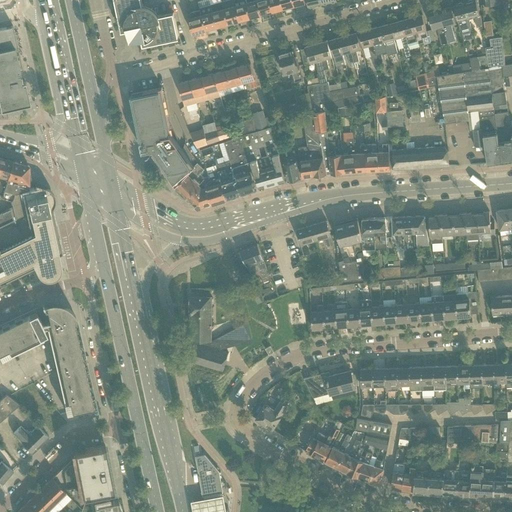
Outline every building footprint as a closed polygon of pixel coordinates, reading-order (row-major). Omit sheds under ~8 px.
[(114,0),(120,24),(121,31),(127,30),(128,36),(130,36),(131,36),(131,37),(131,38),(131,39),(132,39),(132,40),(133,40),(134,40),(134,39),(135,39),(136,40),(136,41),(142,40),(143,45),(150,44),(179,38),(177,28),(174,12),(159,15),(158,14),(157,13),(156,12),(155,10),(154,9),(153,8),(151,8),(150,7),(149,6),(147,6),(146,5),(144,5),(143,5),(141,0),(114,0)] [(233,0),(227,0),(222,1),(229,24),(240,21),(235,5),(233,0)] [(233,0),(235,5),(240,21),(251,18),(246,2),(245,0),(233,0)] [(245,0),(246,2),(251,18),(261,15),(257,0),(245,0)] [(257,0),(261,15),(272,12),(269,0),(257,0)] [(280,0),(269,0),(272,12),(283,9),(280,0)] [(292,0),(280,0),(283,9),(294,6),(292,0)] [(467,2),(465,3),(469,18),(474,17),(476,27),(482,26),(480,19),(478,10),(476,0),(473,1),(471,0),(468,1),(467,2)] [(497,0),(498,2),(498,4),(499,10),(505,8),(504,4),(503,3),(503,2),(511,0),(497,0)] [(222,1),(211,4),(218,27),(229,24),(222,1)] [(457,5),(454,6),(456,16),(457,21),(461,32),(470,30),(467,19),(469,18),(465,3),(463,4),(462,3),(458,4),(457,5)] [(200,7),(201,10),(207,30),(218,27),(211,4),(200,7)] [(452,7),(440,10),(449,42),(456,40),(452,25),(456,23),(452,7)] [(207,30),(201,10),(189,13),(191,18),(188,18),(192,34),(207,30)] [(449,42),(440,10),(428,13),(433,30),(437,29),(441,44),(449,42)] [(422,15),(412,17),(419,43),(421,52),(424,51),(423,45),(424,45),(425,45),(424,42),(423,37),(428,36),(427,30),(425,24),(422,15)] [(412,17),(402,20),(409,46),(419,43),(412,17)] [(402,20),(391,23),(396,38),(401,37),(404,47),(406,56),(411,55),(409,46),(402,20)] [(391,23),(379,26),(385,47),(387,56),(397,53),(394,39),(396,38),(391,23)] [(0,110),(9,109),(30,104),(22,69),(13,26),(0,28),(0,110)] [(379,26),(369,29),(378,63),(383,61),(381,53),(386,52),(385,47),(379,26)] [(378,63),(369,29),(359,32),(366,58),(371,56),(373,64),(378,63)] [(357,32),(347,35),(355,62),(356,68),(358,68),(357,62),(359,61),(356,50),(361,49),(360,42),(357,32)] [(347,35),(338,38),(346,65),(350,63),(355,62),(347,35)] [(490,47),(485,47),(486,55),(488,68),(502,66),(504,65),(501,37),(489,38),(490,47)] [(336,67),(345,64),(338,38),(329,40),(336,67)] [(327,41),(316,44),(324,70),(329,68),(326,59),(332,57),(327,41)] [(306,48),(300,49),(302,58),(304,64),(316,61),(318,71),(319,74),(318,74),(319,83),(327,82),(324,70),(316,44),(305,47),(306,48)] [(279,58),(278,58),(280,68),(282,75),(291,72),(294,83),(295,82),(303,80),(304,80),(301,69),(299,63),(296,53),(295,53),(294,50),(287,51),(286,51),(282,52),(282,53),(278,54),(279,58)] [(486,55),(477,56),(480,69),(488,68),(486,55)] [(477,56),(470,57),(472,70),(480,69),(477,56)] [(251,63),(238,67),(243,83),(250,81),(252,88),(257,86),(255,80),(253,73),(251,63)] [(437,76),(443,112),(468,110),(470,130),(473,129),(475,147),(485,145),(483,135),(482,128),(480,117),(495,115),(495,114),(494,110),(494,105),(492,93),(505,91),(503,77),(502,66),(488,68),(480,69),(472,70),(437,76)] [(238,67),(226,70),(231,86),(243,83),(238,67)] [(226,70),(214,73),(219,90),(231,86),(226,70)] [(435,72),(426,74),(428,87),(438,85),(435,72)] [(214,73),(202,77),(209,99),(221,96),(219,90),(214,73)] [(428,87),(426,74),(416,76),(416,80),(418,86),(419,89),(428,87)] [(202,77),(190,80),(197,102),(209,99),(202,77)] [(197,102),(190,80),(178,83),(184,106),(197,102)] [(305,114),(303,115),(308,146),(308,148),(310,148),(314,176),(327,174),(331,173),(329,155),(328,139),(326,111),(326,110),(364,101),(362,94),(360,94),(358,86),(348,88),(341,89),(329,91),(329,86),(328,82),(327,82),(319,83),(307,85),(308,93),(312,113),(305,114)] [(394,83),(387,85),(389,95),(396,94),(394,83)] [(150,150),(176,186),(198,163),(185,144),(184,145),(184,146),(184,147),(183,148),(182,150),(177,142),(177,141),(178,139),(177,138),(177,137),(168,116),(162,88),(131,94),(142,152),(144,151),(144,152),(145,152),(145,153),(146,153),(147,153),(148,153),(149,152),(149,151),(149,150),(150,150)] [(505,91),(492,93),(494,105),(507,104),(505,91)] [(299,95),(298,95),(302,115),(303,115),(305,114),(312,113),(308,93),(299,95)] [(376,113),(386,112),(385,97),(375,99),(376,113)] [(350,107),(340,108),(340,117),(351,116),(350,107)] [(263,111),(251,114),(252,118),(256,131),(273,126),(274,126),(271,116),(265,118),(263,111)] [(501,113),(495,114),(495,115),(498,132),(497,132),(499,143),(499,145),(501,161),(511,159),(511,122),(511,121),(509,122),(508,112),(501,113)] [(483,135),(485,145),(488,163),(501,161),(499,143),(497,132),(498,132),(495,115),(480,117),(482,128),(483,135)] [(252,118),(240,122),(241,125),(243,132),(244,135),(256,131),(252,118)] [(229,129),(232,136),(243,132),(241,125),(229,129)] [(259,130),(256,131),(261,147),(264,146),(264,145),(277,141),(274,126),(273,126),(259,130)] [(232,136),(229,129),(229,128),(218,132),(220,140),(232,136)] [(208,144),(204,129),(191,133),(197,147),(208,144)] [(217,131),(205,134),(208,144),(220,140),(218,132),(217,131)] [(244,135),(243,135),(248,151),(258,147),(258,148),(261,147),(256,131),(244,135)] [(243,135),(224,142),(230,160),(232,165),(232,166),(241,194),(257,189),(260,188),(251,161),(243,135)] [(348,153),(342,154),(343,172),(357,171),(355,153),(353,138),(346,138),(347,142),(346,143),(346,146),(347,147),(347,149),(348,149),(348,153)] [(333,139),(328,139),(329,155),(331,173),(343,172),(342,154),(341,154),(336,155),(335,143),(333,144),(333,139)] [(277,141),(264,145),(264,146),(267,156),(279,153),(277,141)] [(377,170),(379,170),(391,169),(389,143),(383,144),(383,151),(378,151),(379,161),(378,161),(378,162),(376,163),(377,170)] [(361,152),(355,153),(357,171),(366,170),(365,144),(360,145),(361,152)] [(366,170),(377,170),(376,163),(378,162),(378,161),(379,161),(378,151),(377,151),(377,144),(365,144),(366,170)] [(308,148),(308,146),(298,147),(302,177),(314,176),(310,148),(308,148)] [(406,148),(392,149),(392,151),(393,159),(393,169),(449,165),(448,155),(448,149),(447,149),(445,146),(417,148),(414,148),(406,148)] [(258,147),(248,151),(251,161),(262,158),(258,148),(258,147)] [(290,157),(284,159),(284,162),(286,170),(288,180),(300,177),(298,168),(297,159),(295,150),(288,152),(290,157)] [(262,158),(251,161),(260,188),(274,184),(285,181),(279,153),(267,156),(262,158)] [(13,161),(1,158),(0,162),(0,194),(3,195),(13,161)] [(198,184),(187,197),(198,207),(241,194),(232,166),(232,165),(230,160),(228,161),(216,165),(218,171),(220,178),(208,181),(206,183),(205,184),(206,187),(202,188),(198,184)] [(2,198),(11,201),(16,192),(29,189),(29,167),(27,165),(13,161),(3,195),(2,198)] [(176,186),(187,197),(205,177),(200,172),(203,169),(197,163),(198,163),(176,186)] [(0,283),(5,281),(32,268),(34,266),(36,269),(37,272),(39,274),(40,276),(42,278),(44,279),(47,279),(49,279),(52,279),(54,278),(57,276),(58,275),(59,274),(59,273),(60,272),(60,271),(61,268),(61,266),(60,258),(59,254),(61,253),(62,253),(62,252),(61,246),(60,245),(58,232),(57,231),(56,225),(56,224),(55,218),(54,216),(53,211),(53,209),(53,208),(53,206),(54,205),(55,200),(54,196),(52,192),(49,189),(45,187),(35,184),(34,188),(29,189),(16,192),(11,201),(13,209),(14,212),(14,213),(15,218),(7,222),(4,217),(2,213),(0,213),(0,283)] [(508,209),(508,210),(504,210),(504,209),(497,211),(500,229),(511,228),(508,209)] [(483,214),(477,214),(479,232),(491,231),(491,235),(495,235),(495,222),(490,222),(490,211),(483,212),(483,214)] [(454,233),(467,233),(465,213),(459,213),(459,215),(453,216),(454,233)] [(471,213),(465,213),(467,233),(467,240),(479,239),(479,232),(477,214),(472,214),(471,213)] [(442,234),(454,233),(453,216),(447,216),(447,214),(441,215),(442,234)] [(443,242),(442,234),(441,215),(435,215),(435,217),(429,217),(430,235),(432,243),(443,242)] [(414,216),(403,217),(404,244),(406,243),(409,243),(408,233),(409,233),(415,233),(414,216)] [(425,216),(414,216),(415,233),(416,233),(416,245),(429,244),(427,237),(426,229),(425,229),(425,226),(425,216)] [(385,217),(374,218),(375,248),(375,249),(387,248),(385,217)] [(398,244),(404,244),(403,217),(393,217),(394,234),(398,234),(398,244)] [(363,234),(361,235),(363,249),(364,255),(361,256),(362,262),(366,262),(366,257),(375,256),(375,248),(375,247),(374,218),(362,219),(363,229),(363,234)] [(358,220),(334,226),(337,234),(337,236),(339,241),(344,261),(338,262),(341,282),(364,280),(362,262),(361,256),(364,255),(363,249),(361,235),(361,232),(358,222),(358,220)] [(326,221),(312,225),(316,241),(325,238),(327,246),(333,244),(326,221)] [(316,241),(312,225),(297,229),(305,255),(311,254),(308,243),(316,241)] [(269,274),(258,244),(240,251),(251,273),(259,269),(262,277),(269,274)] [(381,254),(376,254),(379,278),(401,276),(400,268),(400,266),(382,268),(381,254)] [(432,264),(425,265),(426,274),(434,273),(432,264)] [(416,267),(400,268),(401,276),(417,275),(416,267)] [(262,277),(261,277),(263,283),(272,280),(269,274),(262,277)] [(269,288),(262,291),(264,296),(272,293),(269,288)] [(468,294),(456,295),(458,317),(470,316),(470,314),(478,313),(477,291),(468,292),(468,294)] [(446,318),(444,296),(444,295),(432,296),(432,301),(434,319),(446,318)] [(456,295),(444,296),(446,318),(458,317),(456,295)] [(504,313),(511,312),(511,295),(503,296),(504,313)] [(493,314),(504,313),(503,296),(492,297),(493,314)] [(189,361),(190,361),(192,362),(223,371),(228,353),(220,350),(222,346),(252,342),(246,318),(211,341),(212,321),(212,297),(200,297),(191,297),(190,297),(190,315),(190,319),(190,328),(190,334),(189,361)] [(427,301),(420,302),(422,320),(434,319),(432,301),(428,301),(427,301)] [(37,333),(44,329),(45,329),(44,327),(47,327),(66,413),(97,406),(77,320),(75,315),(72,311),(68,307),(63,304),(61,303),(59,303),(57,302),(54,302),(52,302),(50,303),(48,303),(46,304),(44,305),(42,305),(45,311),(47,310),(50,321),(42,323),(35,309),(0,325),(0,356),(2,360),(42,340),(41,340),(37,333)] [(415,302),(408,303),(410,321),(422,320),(420,302),(416,302),(415,302)] [(343,303),(335,304),(336,309),(337,326),(349,325),(348,308),(347,308),(344,308),(343,307),(343,306),(343,303)] [(392,304),(384,305),(385,323),(398,322),(396,304),(396,303),(392,303),(392,304)] [(402,303),(396,304),(398,322),(410,321),(408,303),(404,303),(402,303)] [(330,309),(324,310),(325,327),(337,326),(336,309),(335,304),(329,304),(330,309)] [(325,327),(324,310),(323,305),(317,306),(318,310),(311,311),(313,328),(325,327)] [(378,305),(372,306),(373,323),(385,323),(384,305),(380,305),(378,305)] [(367,306),(360,307),(361,324),(373,323),(372,306),(367,306)] [(354,307),(348,308),(349,325),(361,324),(360,307),(356,307),(354,307)] [(483,364),(471,365),(471,381),(471,382),(483,382),(483,381),(483,364)] [(494,364),(483,364),(483,381),(483,382),(494,382),(494,364)] [(495,364),(494,364),(494,382),(494,388),(496,388),(508,387),(507,364),(495,364)] [(458,365),(446,366),(447,382),(447,389),(451,389),(451,383),(459,383),(459,382),(458,365)] [(471,365),(458,365),(459,382),(459,383),(471,382),(471,381),(471,365)] [(410,367),(409,367),(410,384),(410,391),(423,390),(423,383),(422,366),(410,367)] [(434,366),(422,366),(423,383),(423,390),(423,391),(434,391),(434,390),(435,390),(435,383),(434,366)] [(446,366),(434,366),(435,383),(435,390),(447,389),(447,382),(446,366)] [(386,368),(385,368),(386,385),(386,391),(398,391),(397,385),(397,367),(386,368)] [(398,367),(397,367),(397,385),(410,384),(409,367),(398,367)] [(373,368),(361,369),(361,379),(362,385),(362,386),(374,386),(374,385),(373,368)] [(385,368),(373,368),(374,385),(374,386),(386,385),(385,368)] [(329,371),(304,378),(309,387),(310,388),(319,386),(322,395),(330,393),(330,394),(331,394),(332,396),(344,393),(343,391),(355,388),(354,385),(351,375),(350,370),(330,375),(329,371)] [(7,394),(0,400),(0,421),(19,404),(7,394)] [(470,398),(458,398),(458,402),(459,409),(462,415),(463,414),(471,409),(470,405),(470,404),(470,399),(470,398)] [(265,404),(256,418),(266,424),(266,425),(267,424),(273,428),(275,424),(278,420),(285,425),(293,414),(285,410),(288,406),(281,401),(275,410),(265,404)] [(375,405),(374,405),(374,409),(383,415),(384,414),(386,410),(386,405),(386,401),(380,401),(380,405),(375,405)] [(458,402),(447,402),(447,404),(447,410),(450,415),(459,409),(458,402)] [(410,404),(399,405),(400,412),(400,414),(403,414),(410,410),(410,404)] [(422,404),(410,404),(410,410),(414,415),(423,410),(422,404)] [(423,404),(422,404),(423,410),(426,415),(435,410),(434,404),(423,404)] [(447,404),(434,404),(435,410),(438,415),(447,410),(447,404)] [(483,404),(470,404),(470,405),(471,409),(474,414),(474,415),(483,409),(483,404)] [(495,404),(483,404),(483,409),(486,415),(495,409),(495,404)] [(363,405),(361,415),(362,415),(370,417),(374,410),(374,409),(374,405),(363,405)] [(399,405),(386,405),(386,410),(394,414),(400,414),(400,412),(399,405)] [(496,412),(496,420),(503,420),(507,420),(507,412),(496,412)] [(390,435),(392,424),(357,418),(356,429),(390,435)] [(501,420),(499,443),(501,443),(502,443),(509,444),(511,420),(507,420),(503,420),(501,420)] [(498,424),(474,425),(473,441),(497,442),(498,424)] [(474,425),(462,426),(461,440),(473,441),(474,425)] [(13,433),(32,453),(49,437),(37,426),(29,434),(21,426),(13,433)] [(448,426),(448,440),(461,440),(462,426),(448,426)] [(310,441),(305,450),(314,455),(324,460),(329,451),(332,445),(340,430),(334,427),(328,437),(319,432),(316,438),(313,436),(310,441)] [(401,429),(399,438),(400,439),(409,440),(411,428),(402,429),(401,429)] [(411,428),(409,440),(419,441),(420,428),(411,428)] [(386,448),(388,437),(363,433),(361,444),(386,448)] [(330,452),(326,461),(337,467),(345,452),(344,451),(349,442),(351,437),(347,434),(344,440),(341,445),(340,449),(333,446),(330,452)] [(84,497),(114,491),(104,445),(75,451),(84,497)] [(345,452),(337,467),(347,472),(360,447),(354,445),(349,454),(345,452)] [(347,472),(358,477),(358,476),(359,477),(366,458),(361,456),(364,449),(360,447),(347,472)] [(366,458),(359,477),(370,480),(375,464),(369,463),(372,453),(368,451),(366,458)] [(196,456),(199,473),(203,496),(223,492),(219,471),(205,455),(196,456)] [(375,464),(370,480),(381,484),(383,474),(384,468),(385,463),(386,460),(383,459),(382,461),(376,460),(375,464)] [(0,482),(2,484),(13,471),(1,461),(0,462),(0,482)] [(393,477),(392,487),(403,489),(405,474),(404,474),(405,465),(395,463),(394,470),(393,477)] [(470,495),(493,496),(495,476),(495,469),(475,468),(475,465),(471,464),(471,469),(471,473),(471,475),(471,477),(471,478),(470,495)] [(405,474),(403,489),(413,491),(415,470),(416,467),(410,466),(409,474),(405,474)] [(443,493),(457,494),(458,477),(459,470),(445,469),(445,472),(443,493)] [(415,470),(413,491),(414,491),(428,492),(430,471),(417,470),(416,470),(415,470)] [(458,477),(457,494),(468,495),(470,495),(471,478),(471,477),(471,475),(471,473),(469,473),(469,471),(459,470),(458,477)] [(428,492),(443,493),(445,472),(430,471),(428,492)] [(493,496),(505,497),(506,476),(506,473),(501,472),(501,476),(495,476),(493,496)] [(52,478),(43,487),(51,495),(57,501),(66,492),(60,487),(52,478)] [(43,487),(34,495),(43,504),(48,509),(57,501),(51,495),(43,487)] [(226,511),(223,492),(203,496),(190,498),(192,511),(226,511)] [(34,495),(26,503),(34,511),(45,511),(48,509),(43,504),(34,495)] [(117,511),(117,509),(121,507),(118,500),(110,502),(109,496),(93,499),(94,505),(99,504),(100,511),(117,511)] [(34,511),(26,503),(17,511),(34,511)]
